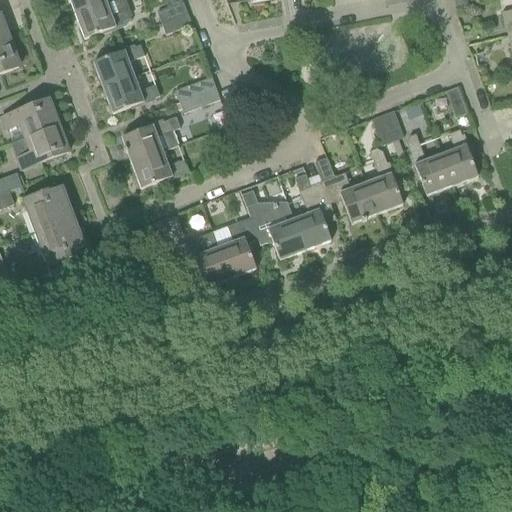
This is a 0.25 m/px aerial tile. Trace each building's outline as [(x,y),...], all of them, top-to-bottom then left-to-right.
[(67,0),(74,16),(116,0),(67,0)] [(127,19),(130,18),(123,0),(116,0),(74,16),(83,42),(129,25),(127,19)] [(464,0),(452,0),(454,10),(466,8),(464,0)] [(159,26),(186,16),(182,5),(155,16),(159,26)] [(511,12),(501,15),(506,38),(511,37),(511,12)] [(164,38),(191,28),(186,16),(159,26),(164,38)] [(0,47),(9,44),(0,19),(0,47)] [(0,76),(19,70),(9,44),(0,47),(0,76)] [(127,65),(142,59),(138,48),(92,66),(102,91),(132,80),(127,65)] [(152,89),(138,95),(132,80),(102,91),(111,117),(156,100),(152,89)] [(178,105),(215,91),(211,80),(173,94),(178,105)] [(454,121),(466,116),(456,90),(445,94),(454,121)] [(182,117),(219,103),(215,91),(178,105),(182,117)] [(24,141),(59,128),(48,102),(0,120),(5,132),(19,127),(24,141)] [(402,140),(393,115),(393,114),(381,119),(391,145),(402,140)] [(380,149),(391,145),(381,119),(370,123),(380,149)] [(172,134),(179,131),(175,120),(120,141),(130,166),(177,148),(172,134)] [(24,141),(10,147),(16,161),(20,173),(69,154),(59,128),(24,141)] [(476,180),(460,136),(459,133),(446,138),(452,153),(439,158),(451,189),(476,180)] [(439,158),(424,163),(414,137),(407,140),(405,145),(425,199),(451,189),(439,158)] [(162,154),(177,149),(177,148),(130,166),(140,192),(187,174),(182,163),(167,169),(162,154)] [(402,208),(382,155),(374,152),(367,155),(377,181),(364,186),(375,218),(402,208)] [(213,178),(243,166),(239,155),(209,166),(213,178)] [(16,176),(0,181),(0,197),(8,194),(21,190),(16,176)] [(320,184),(329,207),(341,202),(350,227),(375,218),(364,186),(349,191),(343,176),(320,184)] [(306,217),(292,222),(304,254),(330,244),(323,227),(323,226),(335,222),(329,207),(320,184),(309,189),(306,181),(304,177),(293,182),(306,217)] [(30,238),(74,221),(62,189),(48,194),(48,192),(21,202),(34,236),(30,237),(30,238)] [(248,217),(259,213),(256,206),(252,193),(241,197),(245,210),(248,217)] [(0,212),(13,208),(8,194),(0,197),(0,212)] [(292,222),(278,228),(272,212),(249,220),(260,248),(271,244),(278,263),(304,254),(292,222)] [(232,245),(217,250),(229,282),(255,272),(246,247),(257,243),(259,249),(260,248),(249,220),(226,229),(232,245)] [(72,258),(86,253),(74,221),(30,238),(38,259),(42,258),(50,280),(73,271),(69,261),(73,260),(72,258)] [(204,292),(229,282),(211,235),(174,249),(182,271),(194,267),(204,292)] [(0,260),(0,301),(13,296),(0,260)]
